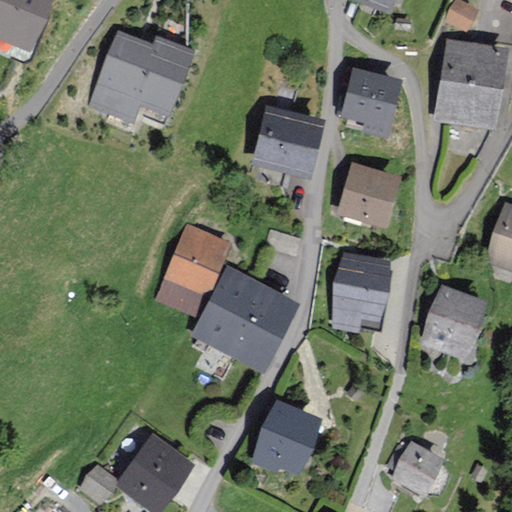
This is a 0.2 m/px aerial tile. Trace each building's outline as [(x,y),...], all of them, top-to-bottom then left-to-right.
[(0,0),(0,37),(32,49),(50,0),(0,0)] [(398,0),(369,0),(394,10),(398,0)] [(479,9),(462,0),(454,0),(444,19),(467,31),(479,9)] [(154,43),(116,29),(88,105),(133,122),(139,105),(170,116),(195,49),(157,35),(154,43)] [(509,48),(444,40),(434,119),(499,127),(509,48)] [(402,79),(351,70),(342,118),(393,127),(402,79)] [(325,122),(263,108),(251,161),(312,176),(325,122)] [(402,175),(349,162),(337,214),(389,227),(402,175)] [(511,204),(503,202),(486,261),(511,268),(511,204)] [(202,318),(233,245),(186,225),(155,299),(202,318)] [(383,321),(391,259),(340,252),(330,328),(360,332),(362,319),(383,321)] [(300,302),(230,267),(196,335),(266,370),(300,302)] [(471,362),(492,299),(442,283),(421,346),(471,362)] [(275,400),(254,452),(302,471),(323,419),(275,400)] [(160,511),(194,461),(151,433),(117,485),(158,511),(160,511)] [(444,457),(408,439),(388,477),(424,496),(444,457)] [(119,479),(99,464),(80,489),(100,504),(119,479)]
